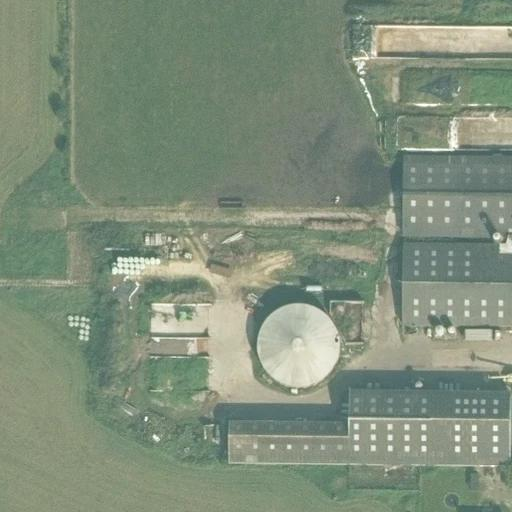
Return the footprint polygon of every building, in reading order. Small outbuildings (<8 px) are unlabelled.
[(434,102),(434,74),(401,74),(402,103),(434,102)] [(387,120),(387,155),(503,154),(503,122),(478,122),(478,136),(485,136),(485,151),(458,151),(458,124),(437,124),(437,125),(423,125),(423,110),(400,110),(400,120),(387,120)] [(511,159),(405,159),(403,239),(505,240),(511,240),(511,159)] [(505,248),(404,247),(403,328),(511,328),(511,240),(505,240),(505,248)] [(288,388),(298,389),(307,388),(314,386),(321,382),(327,377),(333,371),(337,362),(339,353),(339,343),(337,334),(333,326),(327,319),(321,314),(314,310),(306,308),(297,307),(288,308),(279,312),(271,317),(265,325),(260,333),(258,341),(257,348),(258,356),(260,364),(265,372),(271,379),(279,385),(288,388)] [(146,354),(147,387),(182,385),(181,340),(139,341),(139,354),(146,354)] [(229,425),(228,446),(228,466),(510,468),(510,397),(350,395),(350,427),(229,425)] [(337,491),(405,491),(405,467),(336,468),(337,491)]
